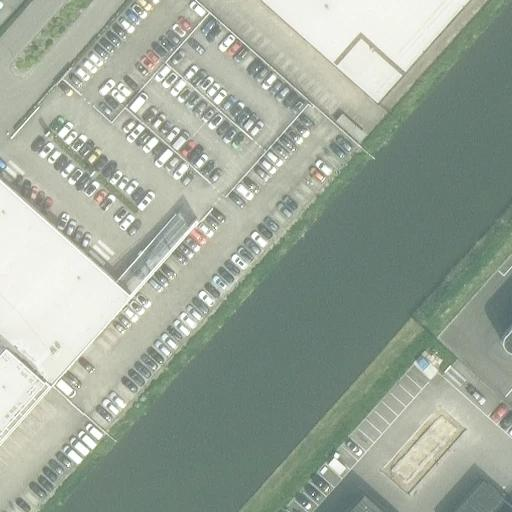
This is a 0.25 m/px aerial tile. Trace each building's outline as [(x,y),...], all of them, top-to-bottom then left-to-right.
[(261,0),(377,103),(468,0),(261,0)] [(0,429),(45,380),(51,385),(131,295),(0,178),(0,429)] [(123,265),(137,277),(187,218),(173,206),(123,265)] [(503,336),(502,339),(502,342),(503,345),(505,348),(507,350),(511,352),(511,324),(504,333),(503,336)] [(407,493),(464,430),(439,408),(382,471),(407,493)] [(483,479),(453,511),(492,511),(504,498),(483,479)] [(385,511),(364,493),(346,511),(385,511)]
